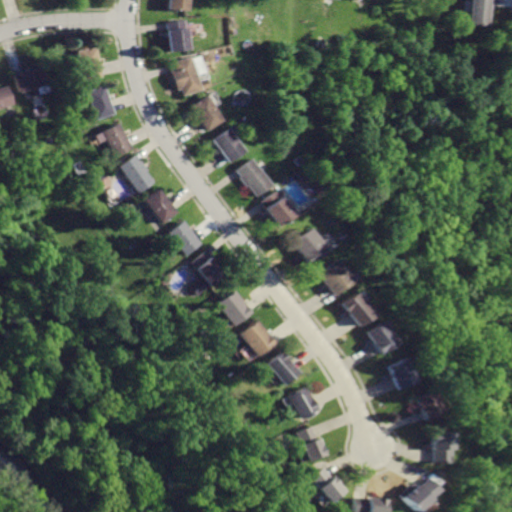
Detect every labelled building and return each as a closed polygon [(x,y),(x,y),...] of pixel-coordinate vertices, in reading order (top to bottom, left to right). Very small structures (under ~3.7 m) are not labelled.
[(166,0),(165,8),(185,11),(186,0),(166,0)] [(463,0),(460,21),(481,24),(484,7),(484,2),(481,2),(481,0),(463,0)] [(163,23),(167,51),(186,48),(182,20),(163,23)] [(75,51),(80,80),(100,76),(94,48),(75,51)] [(170,62),(172,68),(167,70),(174,88),(176,87),(179,95),(201,88),(189,55),(170,62)] [(12,74),(17,92),(46,83),(41,65),(12,74)] [(85,90),(94,119),(111,113),(103,84),(85,90)] [(0,87),(0,106),(11,103),(5,86),(0,87)] [(204,96),(187,107),(203,131),(220,120),(204,96)] [(115,123),(98,132),(112,158),(129,148),(115,123)] [(225,128),(209,140),(227,163),(243,151),(225,128)] [(133,153),(115,165),(135,193),(150,182),(144,173),(146,171),(133,153)] [(249,159),(234,170),(238,175),(235,177),(243,187),(246,185),(255,196),(269,185),(249,159)] [(157,190),(141,201),(158,225),(174,213),(157,190)] [(272,192),(257,204),(276,227),(291,215),(272,192)] [(180,222),(164,235),(181,257),(197,244),(180,222)] [(303,229),(287,241),(306,264),(321,252),(303,229)] [(205,250),(190,262),(209,285),(224,273),(205,250)] [(328,260),(312,272),(330,296),(346,283),(328,260)] [(188,288),(195,295),(206,284),(199,277),(188,288)] [(233,290),(216,303),(233,325),(250,312),(233,290)] [(349,293),(335,304),(353,327),(367,316),(349,293)] [(257,321),(240,333),(257,356),(274,344),(257,321)] [(376,322),(360,332),(374,354),(390,343),(376,322)] [(281,351),(265,363),(281,385),(297,373),(281,351)] [(399,359),(380,366),(390,389),(408,382),(399,359)] [(304,387),(287,395),(299,420),(316,412),(304,387)] [(409,399),(417,423),(436,417),(427,392),(409,399)] [(296,431),(307,461),(323,455),(312,425),(296,431)] [(426,433),(425,463),(445,464),(446,433),(426,433)] [(324,466),(309,479),(330,503),(345,490),(324,466)] [(412,484),(399,498),(413,511),(415,511),(434,491),(423,481),(417,488),(412,484)] [(352,497),(350,511),(383,511),(385,501),(352,497)]
